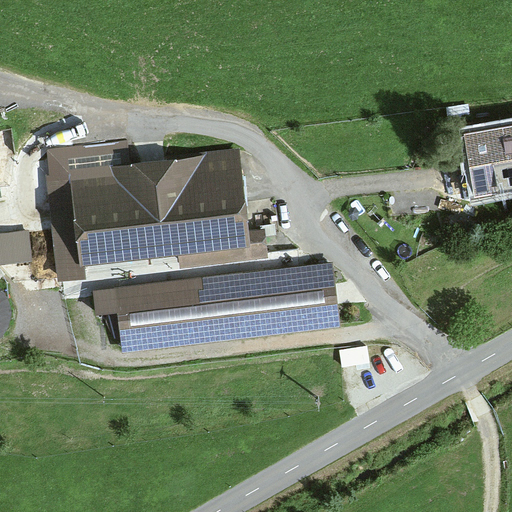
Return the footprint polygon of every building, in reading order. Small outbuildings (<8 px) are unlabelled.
[(511,129),(464,138),(475,203),(511,196),(511,129)] [(239,151),(69,170),(81,272),(179,261),(180,271),(269,261),(265,231),(249,233),(239,151)] [(31,235),(0,236),(0,268),(32,267),(31,235)] [(334,263),(114,290),(122,356),(342,329),(334,263)] [(0,337),(20,313),(0,296),(0,337)] [(352,409),(390,395),(386,383),(348,397),(352,409)]
